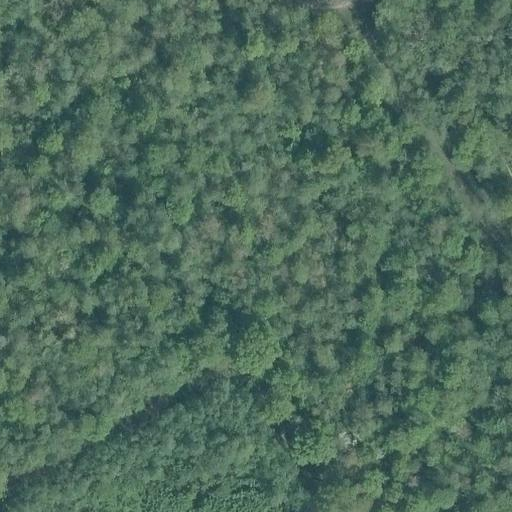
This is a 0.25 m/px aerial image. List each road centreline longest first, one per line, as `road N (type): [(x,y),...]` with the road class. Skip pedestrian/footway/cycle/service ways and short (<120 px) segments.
road 1 (track): [(334,511),(249,377),(230,369),(0,497)]
road 2 (track): [(367,0),(354,4),(511,270)]
